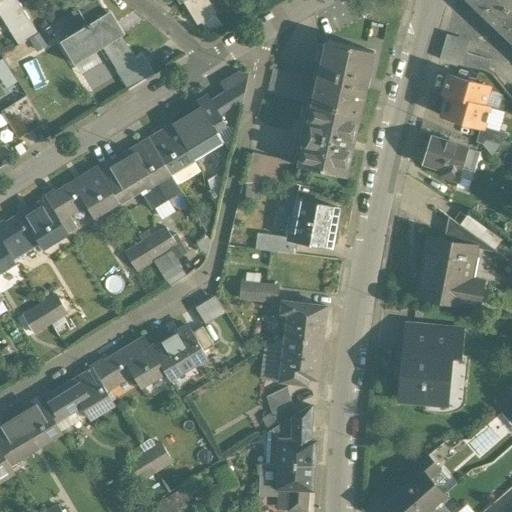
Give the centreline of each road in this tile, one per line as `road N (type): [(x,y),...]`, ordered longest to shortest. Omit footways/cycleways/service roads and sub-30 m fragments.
road 1 (residential): [(431,0),(367,229),(349,356),(342,511)]
road 2 (residential): [(0,401),(208,274),(259,55),(248,36)]
road 3 (residential): [(204,63),(0,188)]
